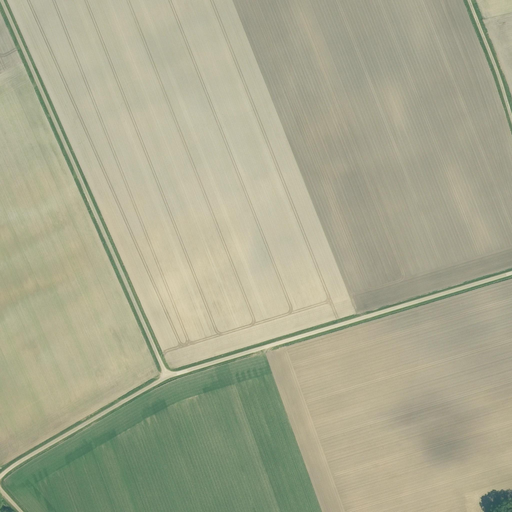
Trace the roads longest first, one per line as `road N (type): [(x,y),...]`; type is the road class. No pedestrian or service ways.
road 1 (unclassified): [(166,376),(1,0)]
road 2 (unclassified): [(166,376),(511,272)]
road 3 (unclassified): [(0,475),(166,376)]
road 4 (unclassified): [(511,120),(468,0)]
